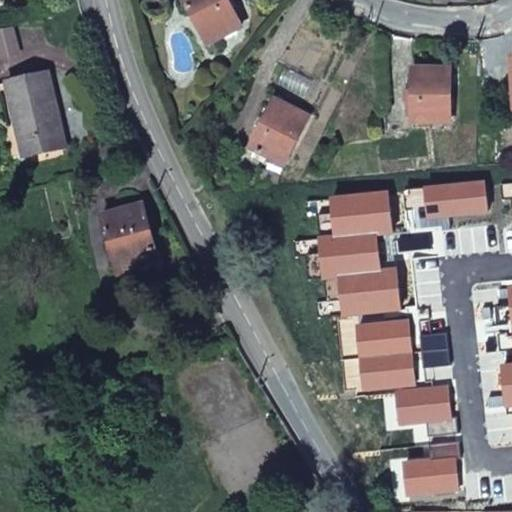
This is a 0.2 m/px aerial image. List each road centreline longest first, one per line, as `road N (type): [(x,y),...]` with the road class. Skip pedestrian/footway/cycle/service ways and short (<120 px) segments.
road 1 (tertiary): [(360,511),(318,452),(188,216),(136,99),(108,0)]
road 2 (residential): [(353,0),(382,18),(474,25),(511,11)]
